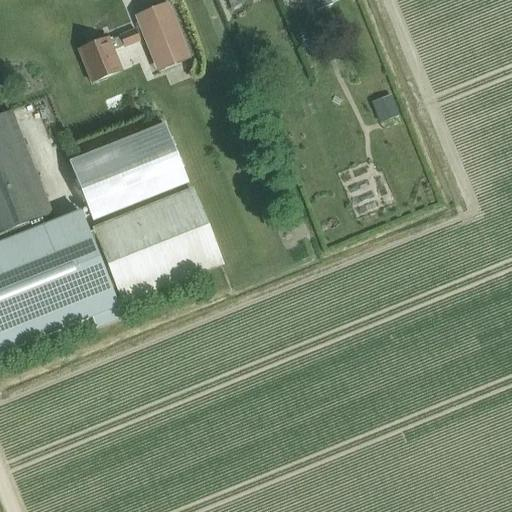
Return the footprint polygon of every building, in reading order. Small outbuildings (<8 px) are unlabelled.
[(225,0),(229,9),(242,5),(240,0),(225,0)] [(157,73),(163,70),(189,59),(166,4),(133,18),(157,73)] [(107,39),(78,51),(92,84),(121,73),(113,53),(139,43),(134,30),(118,36),(118,38),(108,42),(107,39)] [(0,235),(41,219),(51,215),(10,113),(0,117),(0,235)] [(19,119),(40,187),(55,182),(34,114),(19,119)] [(188,186),(177,158),(164,125),(68,163),(92,224),(188,186)] [(220,265),(191,192),(95,229),(96,232),(88,235),(115,301),(123,298),(125,304),(220,265)] [(122,319),(115,301),(88,235),(80,213),(44,227),(41,219),(0,235),(0,355),(92,318),(97,329),(122,319)]
